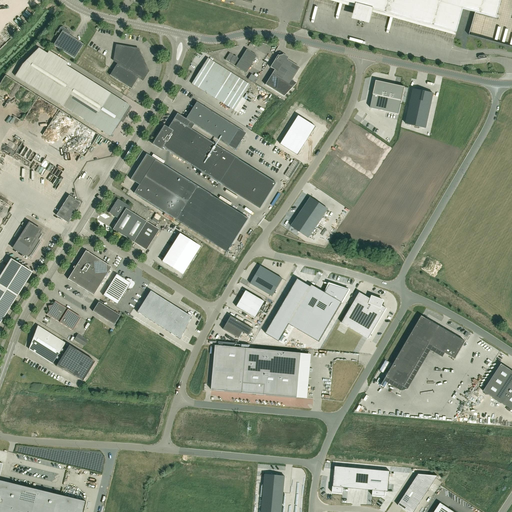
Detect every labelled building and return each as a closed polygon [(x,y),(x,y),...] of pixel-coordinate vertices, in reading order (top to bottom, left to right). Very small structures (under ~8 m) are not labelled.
[(340,0),(456,33),(463,8),(496,17),(500,0),(340,0)] [(69,35),(71,33),(70,31),(63,27),(61,27),(58,32),(61,34),(53,45),(74,58),(84,44),(69,35)] [(143,80),(148,71),(138,49),(117,45),(114,61),(117,61),(117,63),(110,75),(131,88),(138,77),(143,80)] [(130,105),(111,93),(66,66),(68,63),(48,52),(47,54),(38,49),(22,65),(15,76),(59,104),(58,107),(64,112),(67,108),(72,112),(111,136),(121,120),(122,121),(129,110),(128,109),(130,105)] [(257,56),(247,49),(240,59),(230,53),(225,60),(246,73),(257,56)] [(271,74),(265,85),(284,97),(293,87),(296,83),(292,80),(300,68),(287,60),(288,57),(283,54),(282,55),(279,56),(278,55),(270,67),(274,70),(271,74)] [(208,58),(200,71),(217,81),(234,92),(226,105),(234,110),(238,113),(246,100),(242,98),(250,85),(208,58)] [(209,94),(217,81),(200,71),(192,83),(209,94)] [(234,92),(217,81),(209,94),(226,105),(234,92)] [(375,84),(370,108),(382,111),(399,114),(404,88),(409,89),(409,88),(394,85),(384,83),(376,81),(375,84)] [(415,90),(407,125),(427,129),(435,95),(415,90)] [(225,150),(191,129),(194,124),(228,145),(235,150),(246,133),(239,128),(197,102),(186,118),(177,113),(174,118),(168,127),(164,125),(152,143),(161,149),(163,147),(209,176),(260,208),(276,182),(225,150)] [(297,155),(315,126),(298,115),(280,144),(297,155)] [(356,130),(341,152),(370,172),(385,149),(356,130)] [(253,220),(198,186),(155,159),(147,154),(128,183),(137,188),(134,193),(176,219),(231,254),(253,220)] [(296,162),(288,174),(293,177),(301,165),(296,162)] [(308,238),(328,209),(311,197),(291,226),(308,238)] [(159,229),(147,221),(130,211),(132,207),(118,198),(109,212),(119,219),(113,229),(134,242),(138,235),(151,243),(159,229)] [(382,202),(364,233),(378,241),(385,228),(400,236),(408,223),(393,214),(396,210),(382,202)] [(38,238),(40,235),(38,234),(40,230),(30,223),(14,248),(28,257),(30,255),(31,256),(33,251),(34,251),(36,249),(37,248),(39,246),(39,244),(40,242),(40,241),(41,240),(38,238)] [(180,233),(162,261),(183,274),(201,246),(180,233)] [(86,250),(76,266),(68,279),(94,295),(112,267),(86,250)] [(0,276),(0,324),(33,272),(11,258),(0,276)] [(260,266),(250,284),(272,296),(282,279),(260,266)] [(126,280),(117,274),(103,295),(118,304),(128,287),(130,288),(133,288),(135,284),(135,282),(129,278),(127,278),(126,280)] [(319,341),(349,290),(329,285),(325,292),(299,277),(276,316),(319,341)] [(150,291),(137,312),(180,339),(191,317),(150,291)] [(246,291),(236,307),(255,318),(265,302),(246,291)] [(359,293),(342,323),(368,339),(386,308),(381,306),(382,304),(382,305),(382,304),(383,302),(383,300),(373,296),(372,296),(370,299),(359,293)] [(55,301),(53,305),(48,306),(49,311),(47,314),(73,330),(81,317),(56,301),(55,301)] [(120,316),(109,309),(98,302),(93,311),(114,325),(120,316)] [(253,329),(231,316),(223,330),(239,339),(242,332),(249,336),(253,329)] [(422,316),(381,385),(382,385),(384,381),(387,377),(404,387),(429,344),(445,353),(455,359),(465,341),(422,316)] [(68,347),(64,345),(66,343),(38,325),(30,349),(53,363),(54,361),(58,364),(57,366),(83,380),(95,361),(70,345),(68,347)] [(88,342),(78,335),(75,339),(85,346),(88,342)] [(215,345),(211,390),(297,398),(301,353),(215,345)] [(511,371),(501,364),(483,391),(511,410),(511,371)] [(0,511),(83,511),(86,501),(60,495),(0,480),(0,474),(3,464),(0,463),(0,511)] [(335,466),(332,493),(342,494),(343,488),(373,490),(372,496),(385,497),(385,491),(388,492),(390,471),(335,466)] [(265,474),(261,511),(281,511),(285,476),(265,474)] [(418,474),(398,505),(407,511),(413,511),(437,476),(418,474)] [(453,511),(440,503),(434,511),(453,511)]
